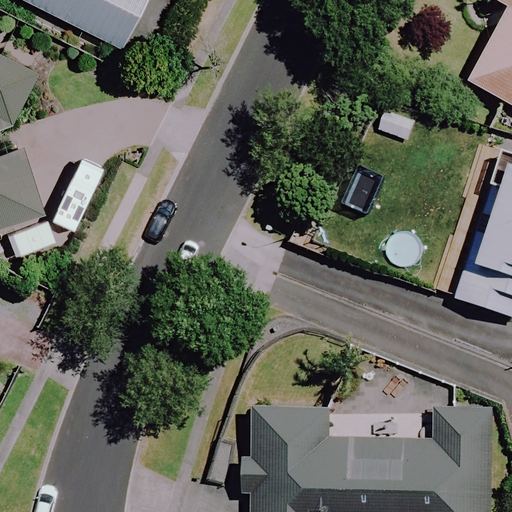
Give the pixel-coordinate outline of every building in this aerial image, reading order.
[(21,0),(122,50),(147,0),(21,0)] [(511,0),(501,0),(499,4),(511,10),(511,16),(474,87),(511,107),(511,0)] [(40,78),(0,56),(0,232),(43,220),(23,151),(0,157),(0,129),(14,126),(40,78)] [(511,156),(468,272),(481,278),(471,306),(511,321),(511,156)] [(495,511),(499,416),(438,413),(437,447),(329,443),(330,415),(254,412),(251,506),(258,507),(257,511),(495,511)]
